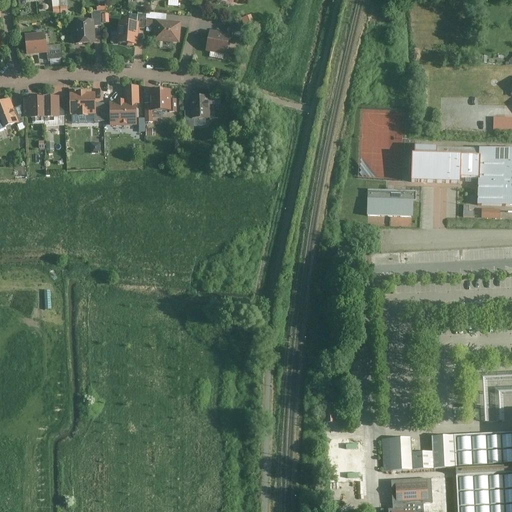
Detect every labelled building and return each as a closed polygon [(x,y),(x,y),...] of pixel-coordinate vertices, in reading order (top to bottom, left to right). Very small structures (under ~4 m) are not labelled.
[(93,14),(93,23),(93,28),(101,28),(101,14),(93,14)] [(137,16),(137,26),(139,26),(139,30),(144,31),(145,17),(137,16)] [(180,46),(181,24),(155,22),(154,43),(180,46)] [(93,28),(93,23),(72,24),(74,47),(94,46),(93,28)] [(139,30),(139,26),(137,26),(120,25),(118,46),(138,47),(139,30)] [(243,30),(229,27),(227,34),(242,37),(243,30)] [(226,58),(230,37),(210,33),(205,54),(226,58)] [(45,34),(25,36),(27,54),(47,52),(45,34)] [(61,54),(47,55),(48,62),(61,61),(61,54)] [(138,104),(137,86),(125,87),(125,101),(110,102),(110,126),(137,126),(136,104),(138,104)] [(171,99),(170,89),(150,90),(151,103),(151,110),(152,110),(169,110),(169,113),(177,112),(176,99),(171,99)] [(94,114),(95,114),(95,103),(95,93),(69,93),(69,115),(77,115),(77,116),(88,116),(87,114),(94,114)] [(210,118),(210,96),(190,97),(191,111),(191,118),(194,118),(210,118)] [(43,97),(23,98),(23,104),(24,118),(43,117),(43,97)] [(58,97),(43,97),(43,117),(59,117),(58,99),(58,97)] [(13,108),(9,99),(0,102),(0,130),(16,124),(18,123),(13,108)] [(104,103),(95,103),(95,114),(94,114),(94,122),(104,121),(104,103)] [(151,110),(151,103),(145,103),(145,123),(153,123),(152,110),(151,110)] [(23,104),(13,108),(18,123),(16,124),(17,125),(24,122),(24,118),(23,104)] [(191,118),(191,111),(185,112),(185,132),(194,132),(194,118),(191,118)] [(511,119),(494,119),(493,131),(511,131),(511,119)] [(101,143),(92,143),(92,153),(101,153),(101,143)] [(511,206),(511,150),(416,149),(416,157),(413,157),(412,184),(460,185),(460,180),(479,181),(479,206),(511,206)] [(416,193),(368,191),(367,217),(412,219),(413,203),(415,203),(416,193)] [(500,211),(482,210),(482,220),(499,220),(500,211)] [(326,403),(326,423),(340,423),(340,403),(326,403)] [(511,511),(511,436),(432,439),(432,454),(412,455),(412,440),(383,442),(384,474),(458,472),(458,511),(511,511)] [(389,511),(388,511),(423,511),(423,506),(432,506),(432,481),(392,482),(392,511),(389,511)] [(347,492),(348,503),(356,502),(355,491),(347,492)]
